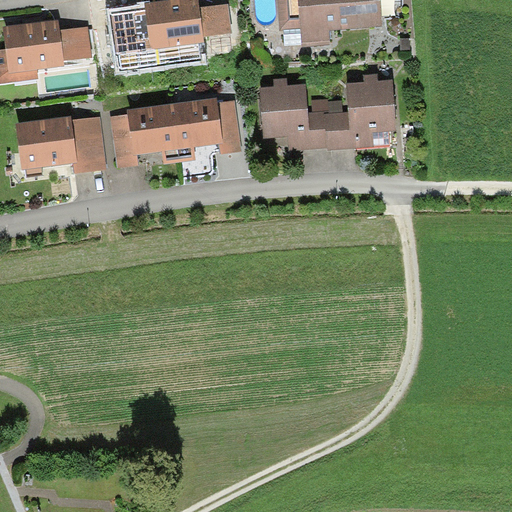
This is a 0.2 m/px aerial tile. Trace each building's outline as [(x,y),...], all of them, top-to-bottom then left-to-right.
[(143,6),(110,10),(117,56),(121,55),(123,69),(201,57),(199,43),(206,42),(205,37),(202,9),(200,0),(189,0),(179,1),(143,6)] [(279,0),(282,36),(303,34),(304,45),(334,44),(333,30),(380,27),(378,0),(279,0)] [(228,6),(202,9),(205,37),(232,34),(228,6)] [(0,51),(0,84),(39,80),(38,73),(65,70),(64,63),(60,32),(59,22),(3,29),(5,50),(0,51)] [(88,28),(60,32),(64,63),(93,59),(88,28)] [(366,84),(347,85),(349,114),(325,115),(327,149),(327,152),(393,148),(392,132),(397,131),(394,83),(383,83),(379,84),(378,76),(365,77),(366,84)] [(272,89),(262,90),(265,139),(288,138),(289,152),(327,149),(325,115),(325,113),(308,114),(306,86),(291,87),(291,81),(276,82),(276,89),(272,89)] [(129,117),(112,119),(118,171),(139,168),(138,158),(164,154),(165,165),(196,161),(194,149),(221,146),(222,155),(242,153),(235,103),(218,105),(218,101),(188,104),(158,108),(129,112),(129,117)] [(45,124),(18,127),(23,171),(74,165),(75,174),(105,171),(99,118),(45,124)]
